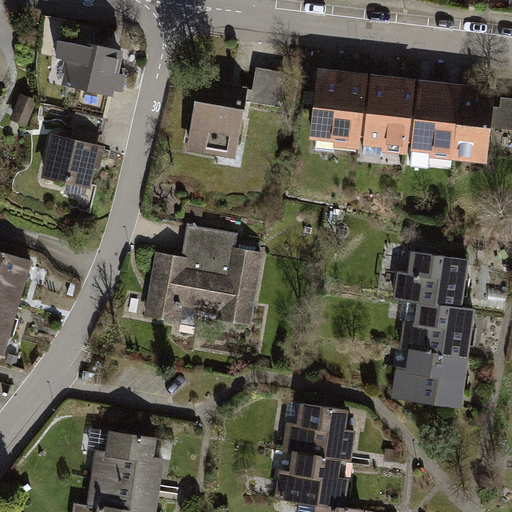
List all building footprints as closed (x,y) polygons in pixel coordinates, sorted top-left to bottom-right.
[(0,129),(8,133),(20,98),(1,92),(18,40),(0,34),(0,129)] [(138,53),(84,44),(77,89),(130,98),(138,53)] [(339,161),(378,165),(385,85),(346,80),(339,161)] [(380,165),(419,170),(426,89),(387,85),(380,165)] [(420,169),(459,174),(466,93),(427,89),(420,169)] [(461,173),(500,177),(507,97),(468,92),(461,173)] [(264,104),(207,101),(204,160),(261,163),(264,104)] [(128,152),(69,138),(59,181),(117,195),(128,152)] [(197,260),(162,257),(154,330),(199,335),(201,314),(245,319),(243,344),(289,349),(298,266),(247,260),(250,237),(200,232),(197,260)] [(472,259),(418,254),(416,274),(404,273),(401,300),(409,301),(467,307),(472,259)] [(0,305),(24,312),(37,266),(0,255),(0,305)] [(409,301),(405,346),(476,353),(480,308),(467,307),(409,301)] [(0,360),(9,363),(24,312),(0,305),(0,360)] [(399,399),(470,406),(476,353),(405,346),(399,399)] [(365,414),(293,405),(288,445),(360,454),(365,414)] [(96,482),(166,491),(170,456),(160,455),(162,440),(91,430),(88,451),(100,453),(96,482)] [(288,445),(282,491),(354,500),(360,454),(288,445)] [(162,511),(166,491),(96,482),(93,505),(78,503),(76,511),(162,511)]
